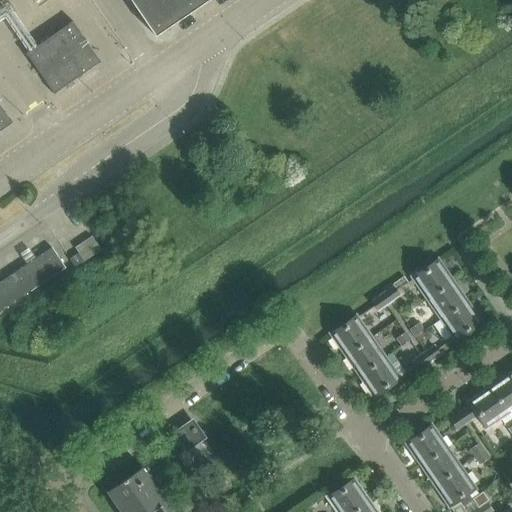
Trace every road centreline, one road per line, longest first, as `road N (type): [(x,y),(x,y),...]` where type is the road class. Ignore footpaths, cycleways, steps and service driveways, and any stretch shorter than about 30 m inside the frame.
road 1 (residential): [(74,511),(57,485),(291,330)]
road 2 (residential): [(361,434),(511,333)]
road 3 (residential): [(361,434),(291,330)]
